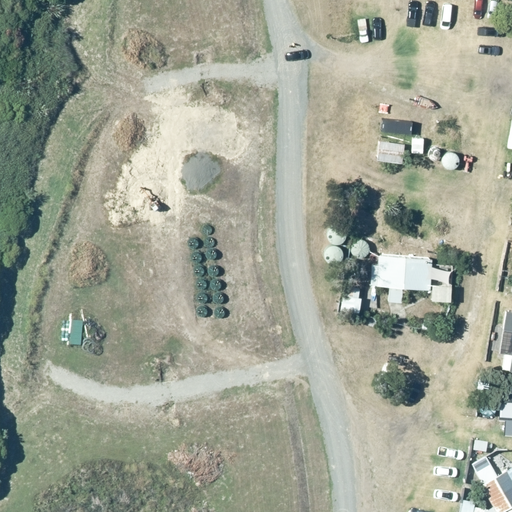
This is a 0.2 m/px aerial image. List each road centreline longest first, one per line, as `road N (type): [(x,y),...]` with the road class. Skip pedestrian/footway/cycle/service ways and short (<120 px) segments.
road 1 (residential): [(511,120),(472,334),(445,399),(402,445),(335,484)]
road 2 (unclassified): [(335,484),(300,300),(306,69)]
road 3 (residential): [(306,69),(350,70),(450,110),(511,116)]
